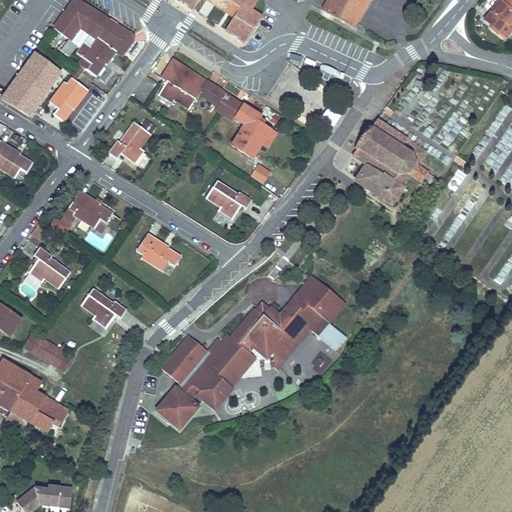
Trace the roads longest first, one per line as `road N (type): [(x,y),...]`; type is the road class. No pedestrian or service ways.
road 1 (residential): [(102,511),(148,347),(240,261)]
road 2 (residential): [(240,261),(326,157),(381,73)]
road 3 (residential): [(74,155),(240,261)]
road 4 (residential): [(166,27),(74,155)]
road 5 (residential): [(259,60),(286,43),(363,74),(381,73)]
road 6 (residential): [(74,155),(0,253)]
